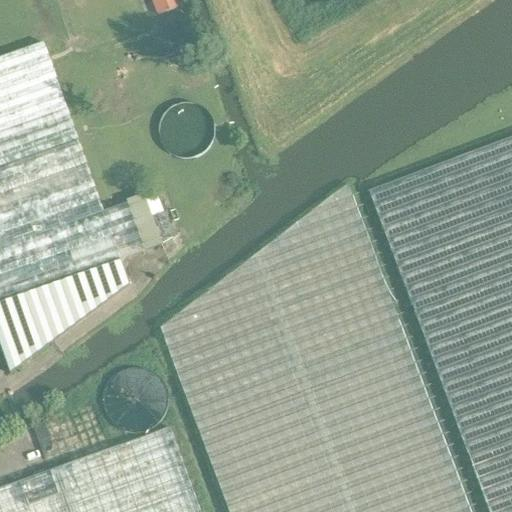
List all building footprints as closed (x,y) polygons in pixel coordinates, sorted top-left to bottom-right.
[(177,0),(151,0),(157,15),(180,7),(177,0)] [(44,44),(0,59),(0,305),(120,263),(146,253),(149,258),(165,251),(162,243),(174,239),(156,192),(147,195),(132,201),(127,202),(128,205),(104,213),(44,44)] [(511,511),(511,139),(369,194),(414,313),(488,511),(511,511)] [(468,511),(347,187),(160,329),(228,511),(468,511)] [(0,345),(10,375),(129,287),(120,263),(0,305),(0,345)] [(199,511),(170,430),(0,491),(0,511),(199,511)]
